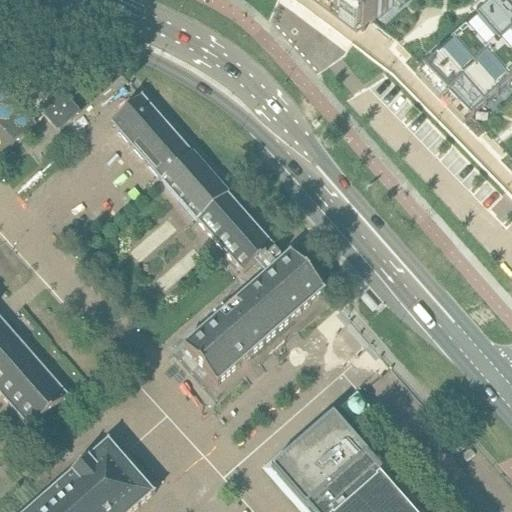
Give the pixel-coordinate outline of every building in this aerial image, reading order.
[(314,0),(362,36),(371,28),(392,9),(401,0),(314,0)] [(427,70),(422,74),(425,76),(424,77),(425,77),(467,121),(467,120),(470,123),(472,120),(472,121),(511,85),(511,0),(505,0),(488,15),(474,28),(427,69),(427,70)] [(0,155),(33,126),(0,88),(0,155)] [(60,92),(39,111),(58,132),(79,113),(60,92)] [(273,247),(140,96),(109,123),(241,274),(253,264),(263,276),(182,347),(217,386),(323,293),(289,253),(279,262),(277,259),(279,258),(273,251),(271,252),(269,250),(273,247)] [(0,397),(30,431),(68,397),(0,319),(0,397)] [(342,410),(355,424),(368,412),(356,398),(342,410)] [(432,511),(374,446),(365,454),(332,416),(270,470),(307,511),(432,511)] [(134,511),(154,495),(107,442),(26,511),(134,511)]
